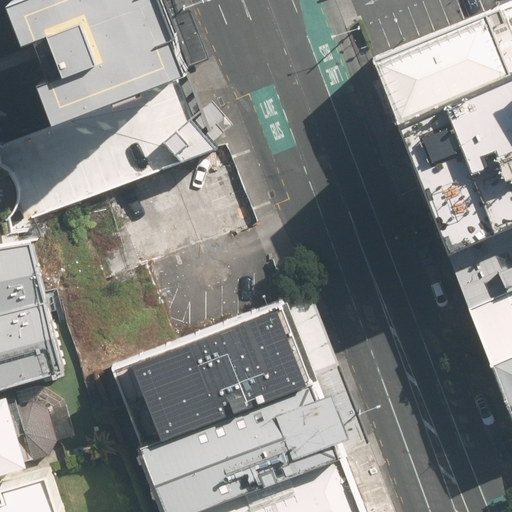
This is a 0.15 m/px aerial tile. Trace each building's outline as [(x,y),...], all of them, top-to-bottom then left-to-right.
[(33,0),(7,11),(49,115),(182,63),(156,0),(33,0)] [(511,40),(497,4),(372,56),(398,118),(511,70),(511,40)] [(190,85),(183,67),(4,137),(14,163),(33,213),(214,144),(199,107),(190,85)] [(511,70),(398,118),(447,241),(511,212),(511,70)] [(81,198),(111,277),(255,222),(225,144),(184,159),(81,198)] [(511,283),(511,212),(447,241),(473,301),(511,283)] [(33,235),(0,241),(0,387),(62,369),(48,305),(33,235)] [(511,283),(473,301),(496,355),(511,348),(511,283)] [(283,298),(134,356),(166,432),(312,376),(283,298)] [(511,348),(496,355),(489,358),(511,409),(511,348)] [(312,376),(166,432),(142,441),(171,511),(176,511),(185,508),(341,448),(312,376)] [(7,394),(0,396),(0,470),(27,463),(7,394)] [(64,407),(35,404),(19,408),(34,462),(53,456),(70,431),(64,407)] [(365,511),(341,448),(185,508),(187,511),(365,511)] [(67,511),(52,464),(4,479),(8,492),(0,493),(0,511),(67,511)]
